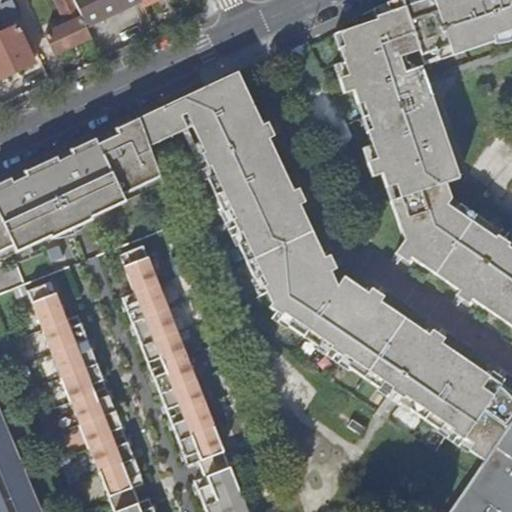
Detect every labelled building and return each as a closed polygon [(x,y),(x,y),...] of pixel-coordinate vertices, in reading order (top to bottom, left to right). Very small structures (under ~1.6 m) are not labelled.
[(91,38),(86,27),(73,0),(54,0),(67,26),(46,37),(55,56),(91,38)] [(118,7),(133,0),(73,0),(86,27),(120,12),(118,7)] [(511,0),(398,0),(342,26),(344,34),(349,48),(339,50),(344,64),(349,79),(340,82),(345,97),(354,93),(359,107),(369,104),(377,130),(368,133),(373,148),(377,161),(369,164),(374,179),(383,176),(387,190),(397,187),(401,200),(392,203),(402,233),(411,230),(413,233),(407,241),(418,249),(411,259),(412,260),(460,292),(461,293),(468,283),(479,291),(472,301),(473,302),(511,328),(511,252),(508,250),(509,248),(497,239),(495,241),(487,236),(493,228),(461,206),(455,214),(447,209),(452,200),(448,185),(460,181),(427,82),(421,84),(416,71),(405,75),(403,69),(406,63),(405,59),(420,54),(422,59),(436,54),(439,63),(496,44),(493,34),(511,28),(511,0)] [(511,28),(493,34),(496,44),(511,38),(511,28)] [(0,36),(0,80),(34,65),(17,29),(0,36)] [(335,37),(339,50),(349,48),(344,34),(335,37)] [(436,54),(422,59),(424,68),(439,63),(436,54)] [(335,67),(340,82),(349,79),(344,64),(335,67)] [(469,452),(484,462),(511,420),(511,393),(503,387),(501,387),(494,397),(483,390),(490,379),(490,378),(442,346),(441,345),(435,356),(423,349),(430,337),(426,335),(381,304),(374,314),(363,306),(370,296),(366,294),(345,278),(338,289),(325,281),(324,278),(324,277),(320,278),(315,267),(326,261),(325,260),(324,257),(301,208),(300,207),(289,212),(284,200),(295,195),(294,194),(293,190),(269,142),(269,140),(258,145),(253,134),(263,128),(263,127),(261,124),(242,83),(233,86),(229,78),(195,94),(206,119),(192,126),(193,128),(205,155),(203,156),(209,170),(212,168),(216,177),(209,180),(211,184),(217,198),(225,215),(231,211),(236,221),(235,223),(240,235),(243,234),(247,243),(240,247),(256,282),(264,279),(267,287),(265,288),(273,305),(271,310),(280,316),(281,313),(293,321),(289,328),(320,350),(325,343),(332,348),(331,351),(344,360),(345,357),(353,362),(349,370),(381,392),(386,385),(394,391),(392,393),(404,401),(405,398),(413,404),(409,411),(442,433),(445,427),(453,431),(452,434),(465,443),(466,440),(474,445),(469,452)] [(188,130),(193,128),(192,126),(206,119),(195,94),(183,100),(189,115),(182,119),(188,130)] [(184,132),(188,130),(182,119),(189,115),(183,100),(174,104),(184,132)] [(150,147),(184,132),(174,104),(140,120),(150,147)] [(359,107),(368,133),(377,130),(369,104),(359,107)] [(16,253),(35,245),(62,232),(80,224),(103,213),(126,203),(122,196),(161,178),(150,147),(140,120),(117,130),(119,136),(98,145),(96,140),(79,147),(71,151),(73,155),(59,162),(57,157),(47,162),(36,167),(25,173),(27,177),(13,183),(11,179),(10,180),(0,184),(0,252),(13,246),(16,253)] [(269,140),(269,142),(275,139),(274,138),(268,125),(263,127),(263,128),(253,134),(258,145),(269,140)] [(117,130),(96,140),(98,145),(119,136),(117,130)] [(364,151),(369,164),(377,161),(373,148),(364,151)] [(71,151),(57,157),(59,162),(73,155),(71,151)] [(25,173),(11,179),(13,183),(27,177),(25,173)] [(122,196),(126,203),(164,185),(161,178),(122,196)] [(300,207),(301,208),(305,206),(305,205),(299,191),(294,194),(295,195),(284,200),(289,212),(300,207)] [(409,264),(412,260),(411,259),(418,249),(407,241),(413,233),(411,230),(402,233),(405,242),(397,256),(409,264)] [(0,252),(0,260),(16,253),(13,246),(0,252)] [(210,511),(248,511),(241,493),(232,468),(229,461),(226,453),(216,428),(206,404),(197,381),(188,357),(179,333),(169,310),(160,286),(144,247),(122,256),(137,295),(133,296),(142,320),(151,345),(159,369),(168,393),(176,417),(185,441),(194,466),(201,462),(207,478),(200,481),(209,506),(210,511)] [(324,277),(324,278),(336,272),(336,271),(330,258),(325,260),(326,261),(315,267),(320,278),(324,277)] [(154,511),(150,501),(139,505),(134,490),(144,486),(134,461),(125,437),(116,413),(107,389),(98,367),(88,342),(78,317),(66,322),(51,283),(50,284),(65,322),(74,347),(84,372),(93,394),(102,418),(111,442),(120,466),(130,491),(135,506),(137,511),(154,511)] [(470,306),(473,302),(472,301),(479,291),(468,283),(461,293),(460,292),(457,297),(457,298),(470,306)] [(137,511),(135,506),(130,491),(120,466),(111,442),(102,418),(93,394),(84,372),(74,347),(65,322),(50,284),(28,292),(43,330),(53,355),(63,379),(72,402),(82,426),(91,449),(101,473),(111,498),(114,506),(116,511),(137,511)] [(372,292),(370,296),(363,306),(374,314),(381,304),(384,300),(372,292)] [(191,467),(194,466),(185,441),(176,417),(168,393),(159,369),(151,345),(142,320),(133,296),(125,299),(135,324),(144,347),(153,371),(162,394),(172,418),(181,442),(191,467)] [(433,334),(430,337),(423,349),(435,356),(441,345),(442,346),(445,342),(444,341),(433,334)] [(494,375),(490,378),(490,379),(483,390),(494,397),(501,387),(503,387),(505,383),(494,375)] [(41,511),(0,413),(0,511),(41,511)] [(511,511),(511,420),(484,462),(485,463),(451,511),(511,511)] [(220,428),(227,454),(239,450),(231,425),(220,428)] [(210,511),(209,506),(200,481),(197,482),(207,507),(208,511),(210,511)]
